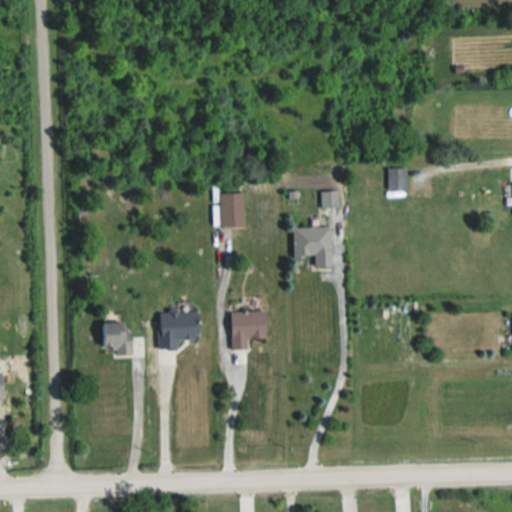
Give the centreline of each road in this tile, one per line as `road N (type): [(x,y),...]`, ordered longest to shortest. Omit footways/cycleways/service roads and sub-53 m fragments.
road 1 (residential): [(0,484),(511,473)]
road 2 (residential): [(38,0),(55,482)]
